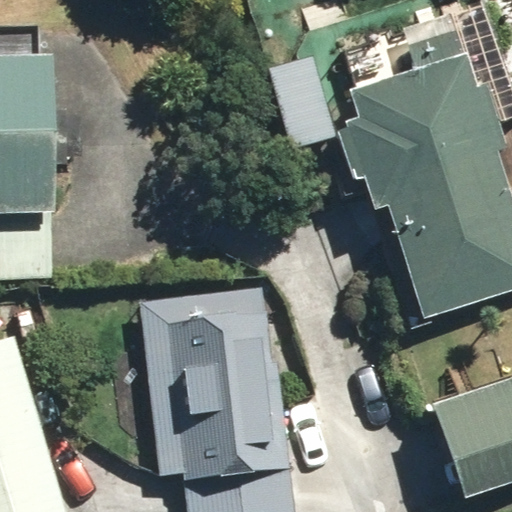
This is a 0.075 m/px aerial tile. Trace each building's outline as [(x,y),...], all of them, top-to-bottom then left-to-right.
[(27,36),(0,36),(0,288),(41,288),(40,175),(48,175),(48,162),(73,161),(73,121),(28,122),(27,36)] [(347,135),(323,142),(337,194),(346,192),(354,222),(369,217),(401,331),(511,299),(511,123),(502,89),(479,95),(477,88),(457,93),(449,63),(336,94),(347,135)] [(246,299),(131,312),(150,486),(168,484),(171,511),(297,511),(290,446),(278,447),(269,374),(261,375),(255,318),(248,319),(246,299)] [(48,511),(4,352),(0,353),(0,511),(48,511)] [(511,385),(413,419),(444,511),(448,511),(511,490),(511,385)]
